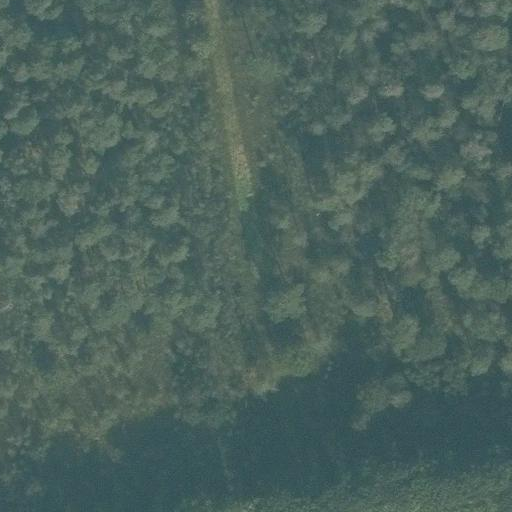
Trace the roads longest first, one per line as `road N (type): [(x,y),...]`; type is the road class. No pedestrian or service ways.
road 1 (track): [(206,0),(303,511)]
road 2 (track): [(511,488),(379,511)]
